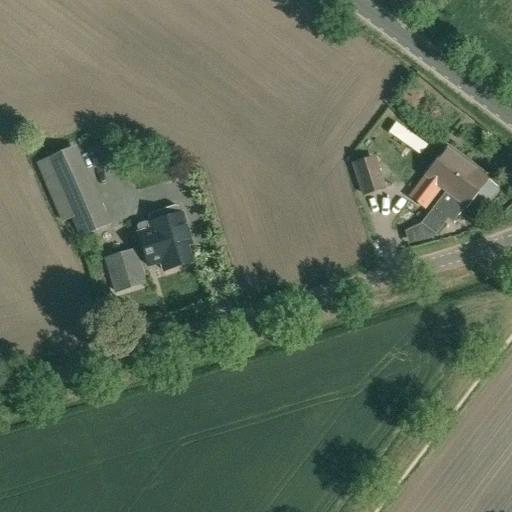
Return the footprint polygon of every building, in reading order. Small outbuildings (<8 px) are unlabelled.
[(97,167),(116,162),(112,143),(92,147),(97,167)] [(446,191),(468,163),(447,148),(409,198),(423,209),(441,187),(446,191)] [(81,236),(107,225),(83,170),(78,172),(69,151),(36,165),(62,223),(73,219),(81,236)] [(364,196),(382,190),(374,160),(355,166),(364,196)] [(446,191),(421,224),(435,235),(447,219),(453,223),(467,206),(468,205),(488,178),(468,163),(446,191)] [(179,215),(177,208),(175,207),(151,214),(149,218),(150,222),(139,225),(138,227),(140,233),(138,234),(147,267),(161,263),(163,271),(191,263),(186,246),(191,245),(182,214),(179,215)] [(105,260),(115,293),(144,284),(134,251),(105,260)]
